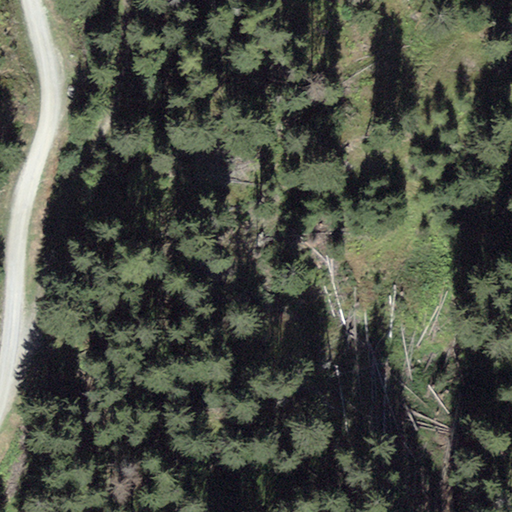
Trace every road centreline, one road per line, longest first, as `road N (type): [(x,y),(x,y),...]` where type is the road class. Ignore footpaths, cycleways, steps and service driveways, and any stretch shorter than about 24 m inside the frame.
road 1 (track): [(38,0),(63,108),(21,218),(22,370),(0,408)]
road 2 (track): [(18,328),(47,287),(70,191),(154,59),(155,0)]
